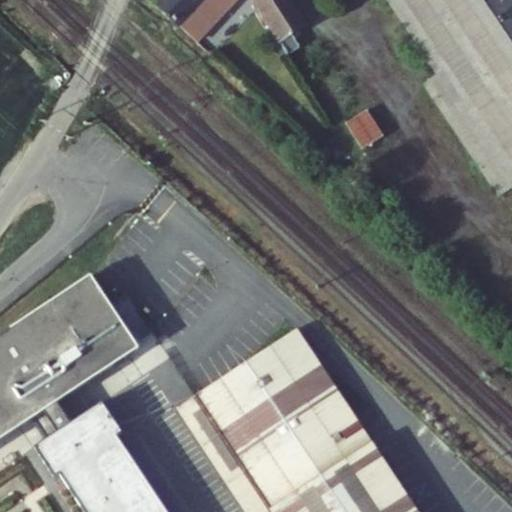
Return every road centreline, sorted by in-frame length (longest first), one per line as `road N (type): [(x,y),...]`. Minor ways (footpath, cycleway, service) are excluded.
road 1 (unclassified): [(0,279),(60,234),(84,197),(68,171),(36,159)]
road 2 (residential): [(117,0),(36,159)]
